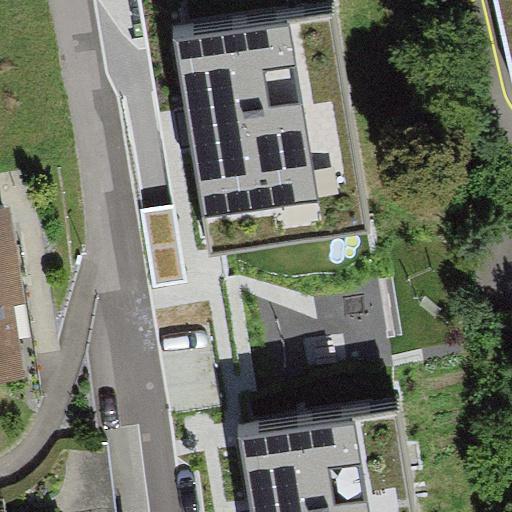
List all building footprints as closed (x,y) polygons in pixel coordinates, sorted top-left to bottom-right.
[(260,0),(188,0),(147,7),(167,117),(155,119),(180,258),(285,239),(265,128),(283,125),(260,0)] [(511,0),(494,0),(511,80),(511,0)] [(9,193),(0,195),(0,363),(25,359),(13,289),(25,286),(9,193)] [(421,355),(357,363),(362,404),(426,396),(421,355)] [(329,511),(317,416),(185,433),(195,511),(329,511)]
